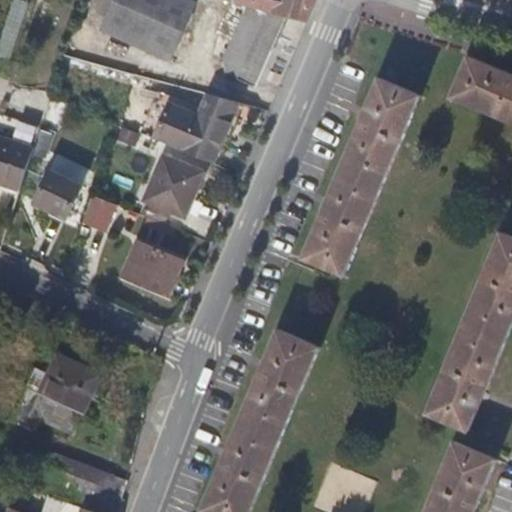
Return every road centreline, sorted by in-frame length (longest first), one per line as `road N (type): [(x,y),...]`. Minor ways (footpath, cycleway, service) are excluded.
road 1 (residential): [(353,0),(192,358)]
road 2 (residential): [(0,266),(192,358)]
road 3 (residential): [(192,358),(139,511)]
